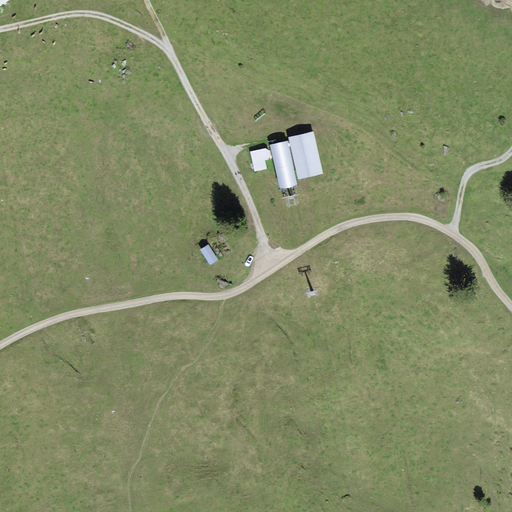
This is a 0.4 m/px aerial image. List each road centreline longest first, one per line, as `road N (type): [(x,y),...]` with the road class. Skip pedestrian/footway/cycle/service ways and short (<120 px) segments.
road 1 (track): [(275,266),(350,223),(407,217),(464,242),(511,306)]
road 2 (track): [(275,266),(167,47)]
road 3 (track): [(0,347),(80,312),(225,296)]
road 4 (track): [(167,47),(83,13),(0,29)]
